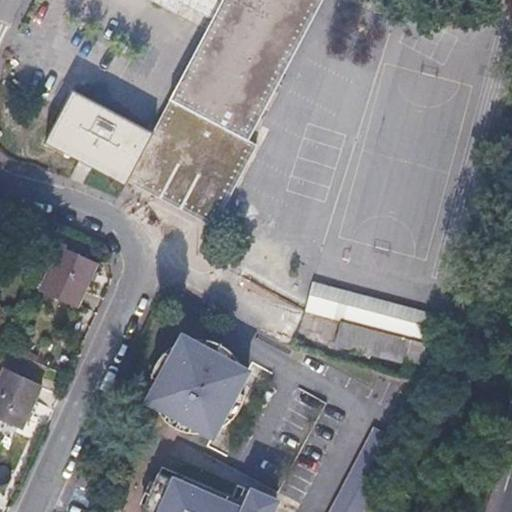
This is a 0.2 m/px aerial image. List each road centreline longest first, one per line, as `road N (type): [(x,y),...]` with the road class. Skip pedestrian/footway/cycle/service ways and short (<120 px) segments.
road 1 (residential): [(32,511),(129,294),(128,251),(108,223),(0,189)]
road 2 (unknown): [(0,54),(34,71),(77,0)]
